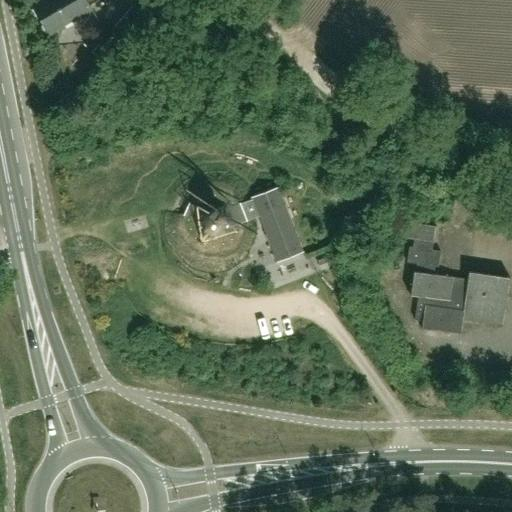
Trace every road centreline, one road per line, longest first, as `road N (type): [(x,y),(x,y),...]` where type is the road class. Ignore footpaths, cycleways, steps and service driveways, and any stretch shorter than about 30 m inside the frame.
road 1 (primary): [(511,466),(409,462),(298,474)]
road 2 (primary): [(44,345),(0,144)]
road 3 (primary): [(298,474),(153,481)]
road 4 (primary): [(175,511),(298,474)]
